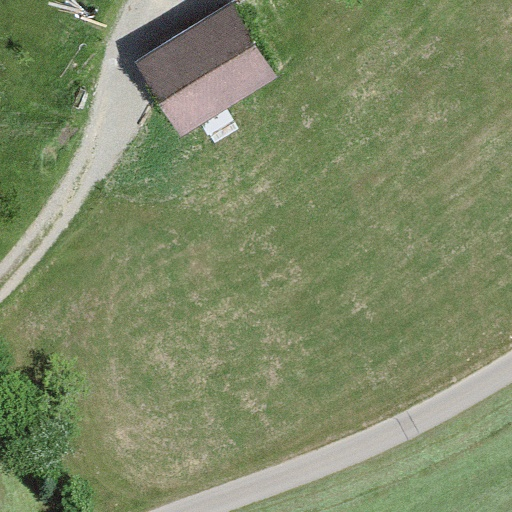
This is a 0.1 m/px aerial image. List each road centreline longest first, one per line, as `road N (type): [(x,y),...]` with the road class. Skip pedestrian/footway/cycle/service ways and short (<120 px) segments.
road 1 (unclassified): [(511,382),(423,432),(206,511)]
road 2 (track): [(0,285),(61,209),(97,143),(146,0)]
